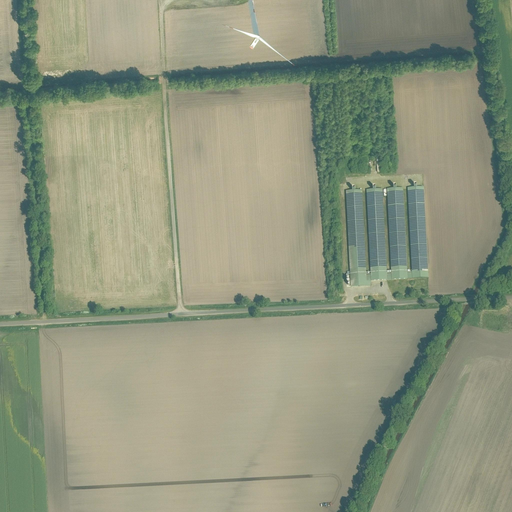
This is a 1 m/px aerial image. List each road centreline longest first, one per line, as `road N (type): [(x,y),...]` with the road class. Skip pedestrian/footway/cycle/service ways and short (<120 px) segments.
road 1 (unclassified): [(511,299),(0,325)]
road 2 (track): [(21,0),(44,323)]
road 3 (track): [(169,0),(159,8),(180,314)]
